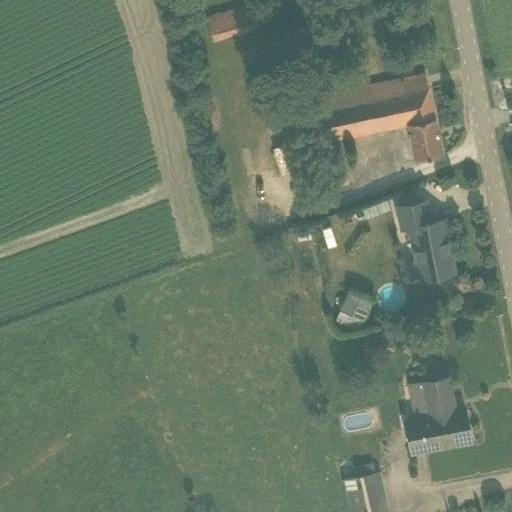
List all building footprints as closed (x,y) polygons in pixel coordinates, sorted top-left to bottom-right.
[(253,3),(207,16),(214,41),(260,28),(253,3)] [(312,143),(327,140),(408,123),(415,159),(443,153),(426,73),(318,95),(320,108),(305,111),(312,143)] [(424,278),(454,272),(444,219),(429,222),(425,201),(397,206),(401,229),(410,227),(416,261),(421,260),(424,278)] [(411,452),(471,441),(465,406),(454,408),(448,377),(423,382),(429,416),(405,420),(411,452)] [(344,479),(351,511),(387,511),(378,471),(344,479)]
